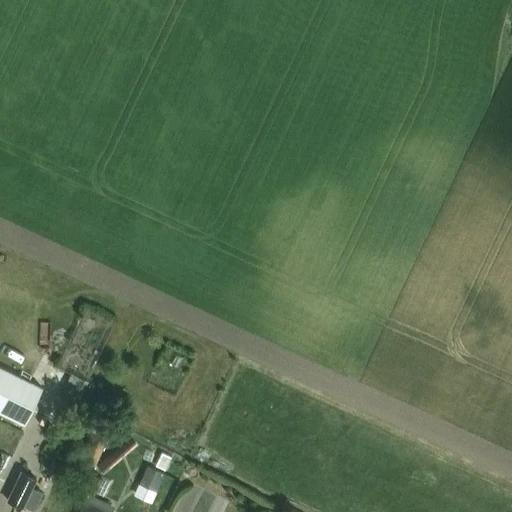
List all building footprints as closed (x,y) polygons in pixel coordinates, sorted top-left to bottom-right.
[(42,389),(0,368),(0,414),(24,426),(42,389)] [(87,382),(70,374),(60,396),(76,404),(87,382)] [(101,450),(112,427),(88,416),(81,430),(91,435),(87,443),(101,450)] [(130,435),(97,465),(103,472),(137,443),(130,435)] [(146,466),(138,484),(156,492),(164,474),(146,466)] [(19,473),(6,501),(22,509),(35,481),(19,473)] [(94,493),(101,479),(93,476),(87,490),(94,493)] [(32,511),(33,511),(43,494),(31,489),(22,507),(32,511)] [(79,511),(105,511),(85,502),(79,511)]
